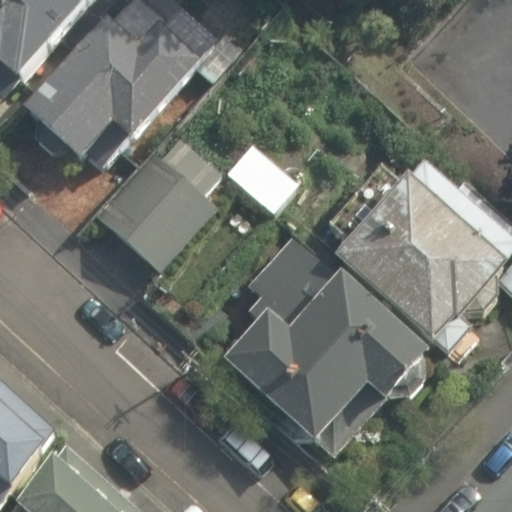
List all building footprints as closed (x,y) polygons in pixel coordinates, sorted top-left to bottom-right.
[(0,0),(0,89),(11,101),(20,92),(21,94),(62,47),(75,57),(126,0),(0,0)] [(111,26),(25,117),(39,131),(36,147),(55,164),(71,161),(84,172),(93,163),(106,175),(130,149),(134,152),(200,83),(213,95),(247,57),(227,41),(220,49),(167,0),(140,0),(114,29),(111,26)] [(97,223),(163,282),(221,217),(205,203),(226,181),(183,143),(162,167),(154,160),(97,223)] [(301,192),(255,150),(230,178),(276,220),(301,192)] [(500,293),(511,279),(511,274),(510,273),(511,270),(511,245),(427,172),(415,185),(410,181),(333,269),(435,359),(440,353),(451,363),(475,336),(467,328),(471,323),(488,321),(498,309),(500,293)] [(260,331),(224,372),(317,455),(320,451),(337,466),(386,412),(390,415),(396,408),(413,407),(427,392),(428,371),(433,365),(345,286),(343,286),(294,243),(249,292),(260,302),(246,318),(260,331)] [(0,511),(4,511),(14,502),(16,504),(53,463),(50,460),(61,448),(0,393),(0,511)] [(128,511),(69,457),(58,469),(56,468),(18,511),(128,511)]
